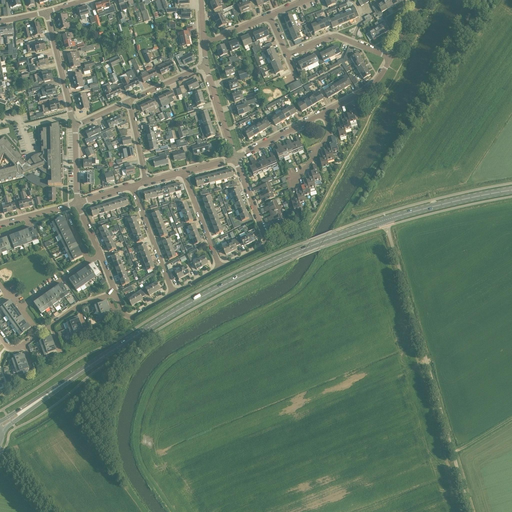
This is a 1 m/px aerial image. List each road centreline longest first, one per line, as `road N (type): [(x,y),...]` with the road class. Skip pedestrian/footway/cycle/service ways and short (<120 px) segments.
road 1 (primary): [(46,394),(222,285),(385,219)]
road 2 (unclassified): [(470,511),(385,219)]
road 3 (residential): [(390,58),(336,35),(285,55),(269,15)]
road 4 (residential): [(219,268),(266,241),(234,158)]
road 5 (primary): [(385,219),(511,190)]
